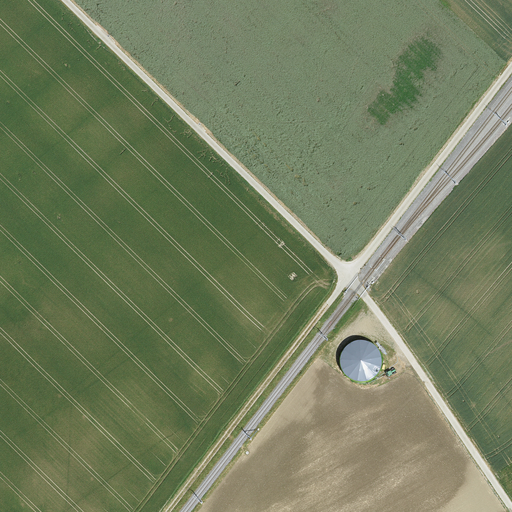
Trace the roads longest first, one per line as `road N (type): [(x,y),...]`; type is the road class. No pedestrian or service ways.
road 1 (track): [(63,0),(349,276)]
road 2 (track): [(349,276),(167,511)]
road 3 (track): [(349,276),(511,510)]
road 4 (unclassified): [(511,67),(349,276)]
